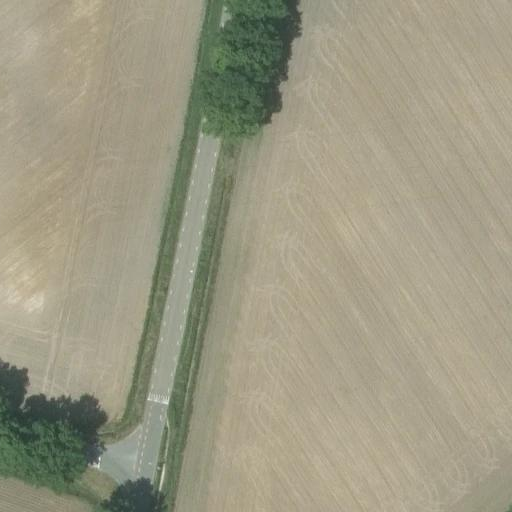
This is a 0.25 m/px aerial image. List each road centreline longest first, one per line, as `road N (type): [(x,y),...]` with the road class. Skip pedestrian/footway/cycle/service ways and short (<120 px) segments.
road 1 (unclassified): [(144,467),(235,0)]
road 2 (unclassified): [(144,467),(0,436)]
